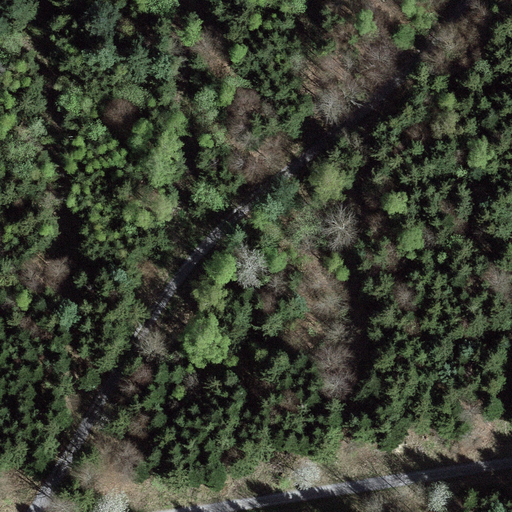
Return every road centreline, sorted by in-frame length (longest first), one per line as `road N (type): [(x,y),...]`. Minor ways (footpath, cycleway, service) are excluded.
road 1 (track): [(468,0),(376,96),(191,260),(29,511)]
road 2 (track): [(511,462),(195,511)]
